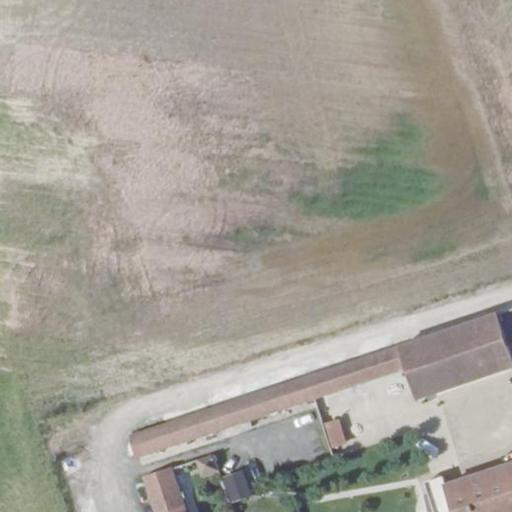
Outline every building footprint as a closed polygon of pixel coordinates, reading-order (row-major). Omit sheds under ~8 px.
[(511,372),(511,357),(499,316),(400,347),(407,369),(418,402),(511,372)] [(134,455),(407,369),(400,347),(127,433),(134,455)] [(338,418),(321,423),(326,439),(343,435),(338,418)] [(194,458),(199,474),(215,469),(209,453),(194,458)] [(423,490),(430,511),(511,511),(511,453),(497,458),(500,467),(441,484),(439,477),(421,482),(423,490)] [(180,511),(166,468),(141,476),(152,511),(180,511)] [(220,475),(228,501),(252,494),(244,468),(220,475)]
